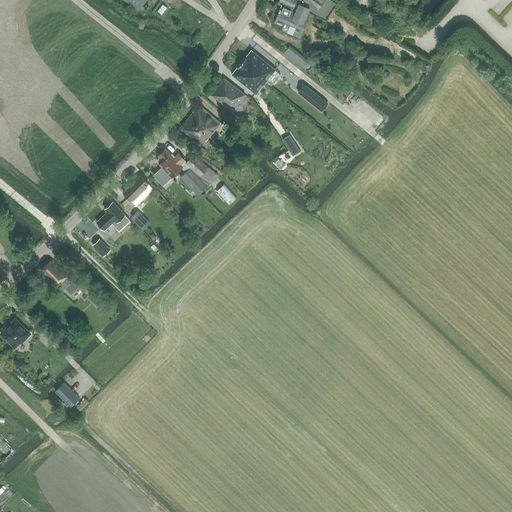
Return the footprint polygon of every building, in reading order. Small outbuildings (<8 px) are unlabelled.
[(130,0),(129,3),(139,10),(145,0),(130,0)] [(299,36),(310,11),(311,8),(296,2),(297,0),(280,0),(280,2),(283,3),(275,21),(283,25),(282,29),(299,36)] [(297,0),(296,2),(311,8),(310,11),(326,19),(337,4),(331,0),(297,0)] [(365,12),(368,27),(377,25),(373,10),(365,12)] [(274,66),(247,46),(228,73),(255,93),(274,66)] [(294,51),(288,48),(285,53),(290,57),(294,51)] [(304,59),(300,64),(305,68),(309,63),(304,59)] [(233,110),(245,94),(224,78),(211,95),(226,106),(226,105),(233,110)] [(315,106),(321,98),(304,84),(298,92),(315,106)] [(206,141),(221,123),(199,105),(179,129),(199,146),(205,140),(206,141)] [(289,135),(283,139),(289,148),(295,144),(289,135)] [(218,174),(208,167),(192,154),(186,162),(178,153),(174,158),(165,149),(158,156),(159,157),(159,158),(158,159),(158,161),(158,163),(159,164),(171,177),(181,168),(185,172),(180,177),(197,195),(209,184),(218,174)] [(285,165),(278,159),(274,163),(281,169),(285,165)] [(136,206),(154,189),(140,175),(123,192),(131,200),(136,206)] [(218,190),(230,204),(237,197),(225,184),(218,190)] [(104,209),(116,222),(106,231),(115,242),(123,235),(119,230),(130,220),(113,201),(104,209)] [(126,207),(130,214),(136,211),(132,204),(126,207)] [(62,291),(65,288),(72,294),(78,287),(72,281),(51,260),(41,270),(62,291)] [(21,342),(30,333),(15,319),(1,333),(14,347),(20,341),(21,342)] [(64,382),(55,391),(71,407),(80,398),(64,382)]
